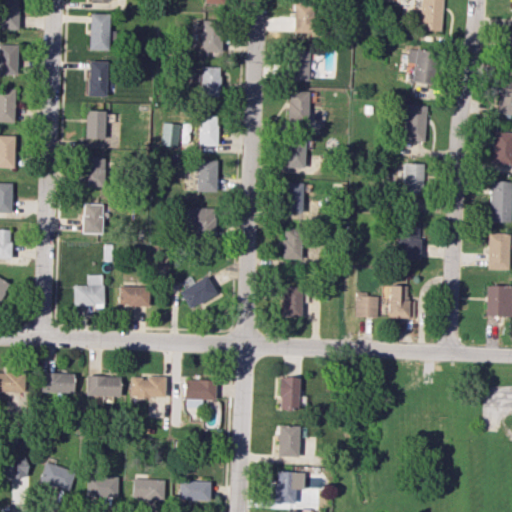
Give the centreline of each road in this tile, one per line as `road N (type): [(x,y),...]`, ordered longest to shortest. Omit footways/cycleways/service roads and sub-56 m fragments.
road 1 (residential): [(511,355),(0,336)]
road 2 (residential): [(253,0),(234,511)]
road 3 (residential): [(473,0),(454,138),(447,353)]
road 4 (residential): [(51,0),(40,337)]
